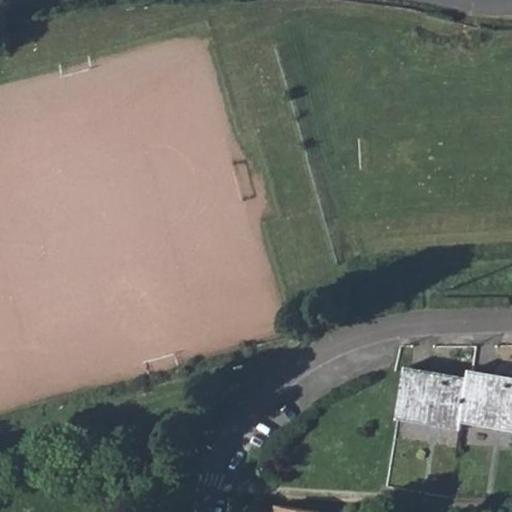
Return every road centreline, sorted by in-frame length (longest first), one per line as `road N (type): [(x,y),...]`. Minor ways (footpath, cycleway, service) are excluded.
road 1 (residential): [(203,511),(214,464),(256,398),(319,350),(395,325),(511,320)]
road 2 (track): [(511,510),(447,509),(211,475)]
